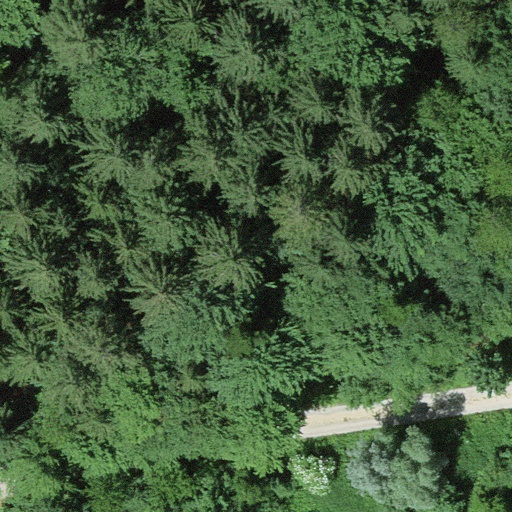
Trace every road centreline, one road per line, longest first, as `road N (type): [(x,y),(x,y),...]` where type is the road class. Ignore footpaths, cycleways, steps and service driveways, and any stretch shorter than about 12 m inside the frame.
road 1 (track): [(511,393),(0,490)]
road 2 (track): [(391,0),(511,110)]
